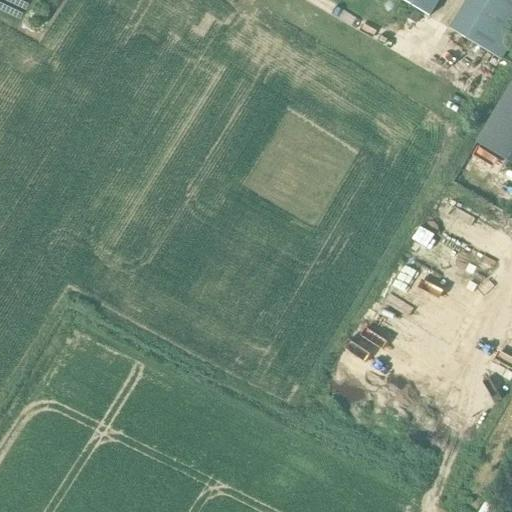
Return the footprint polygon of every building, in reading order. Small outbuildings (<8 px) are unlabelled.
[(399,0),(430,18),(440,0),(399,0)] [(502,62),(511,45),(511,0),(466,0),(449,29),(502,62)] [(409,12),(406,17),(415,23),(418,18),(421,13),(412,7),(409,12)] [(511,166),(511,82),(476,143),(511,166)] [(485,503),(479,511),(496,511),(497,510),(485,503)]
